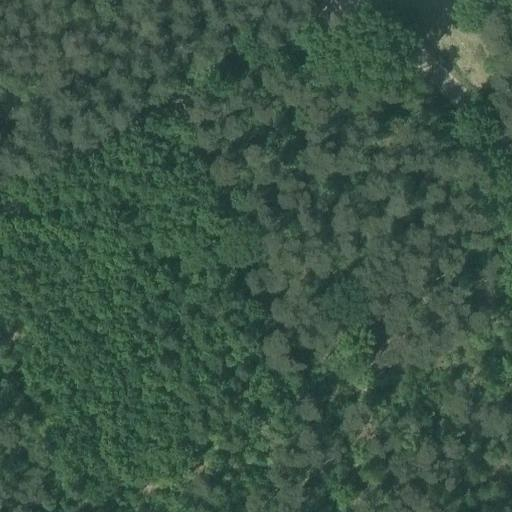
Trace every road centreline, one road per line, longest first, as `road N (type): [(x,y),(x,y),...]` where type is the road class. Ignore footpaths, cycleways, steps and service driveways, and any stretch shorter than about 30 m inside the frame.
road 1 (unclassified): [(0,173),(297,43),(336,0)]
road 2 (unclassified): [(511,149),(502,124),(371,0)]
